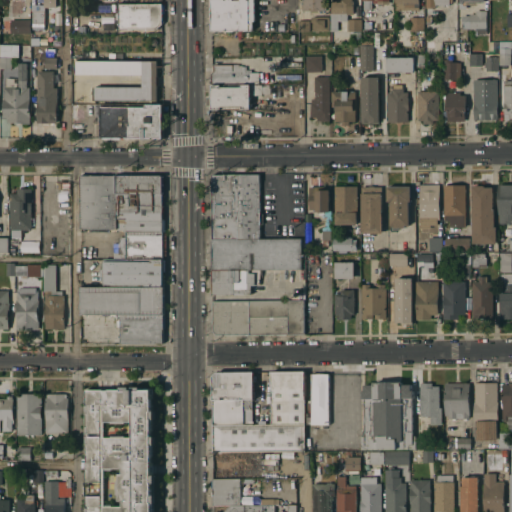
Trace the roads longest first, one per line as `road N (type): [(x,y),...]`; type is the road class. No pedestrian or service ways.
road 1 (residential): [(511,352),(0,361)]
road 2 (primary): [(186,511),(184,0)]
road 3 (residential): [(511,154),(184,158)]
road 4 (residential): [(184,158),(0,157)]
